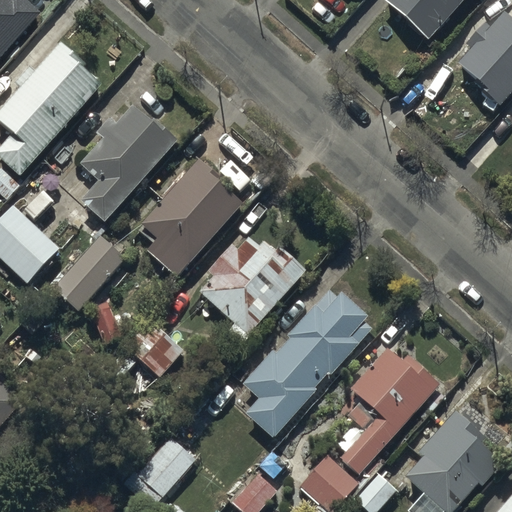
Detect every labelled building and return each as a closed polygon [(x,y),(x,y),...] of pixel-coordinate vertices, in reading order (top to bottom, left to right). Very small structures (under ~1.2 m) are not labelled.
[(0,0),(0,52),(37,12),(23,0),(0,0)] [(391,0),(383,9),(427,49),(471,0),(391,0)] [(450,74),(499,116),(511,101),(511,28),(500,18),(450,74)] [(106,92),(62,52),(0,120),(0,132),(13,144),(0,158),(0,165),(21,185),(106,92)] [(105,230),(179,149),(154,127),(151,131),(133,115),(79,173),(99,191),(82,210),(105,230)] [(245,209),(200,168),(140,234),(156,249),(148,258),(177,284),(245,209)] [(20,190),(2,174),(0,175),(0,205),(2,204),(5,206),(20,190)] [(0,258),(27,284),(57,253),(9,208),(0,217),(0,258)] [(122,258),(98,237),(52,291),(76,311),(122,258)] [(248,343),(306,280),(267,245),(257,255),(248,247),(238,258),(233,253),(208,279),(215,285),(201,300),(248,343)] [(274,446),(373,336),(330,297),(243,393),(259,408),(247,422),(274,446)] [(110,309),(92,315),(104,351),(122,345),(110,309)] [(181,352),(146,321),(122,348),(158,379),(181,352)] [(19,366),(37,346),(30,339),(28,341),(20,333),(9,346),(14,350),(8,357),(19,366)] [(442,393),(408,362),(401,370),(389,359),(352,400),(363,409),(348,425),(364,440),(340,467),(360,485),(442,393)] [(61,396),(40,378),(25,396),(46,414),(61,396)] [(0,434),(22,411),(0,390),(0,434)] [(511,419),(482,414),(478,433),(511,439),(511,419)] [(404,486),(432,511),(463,511),(505,467),(456,422),(419,462),(423,466),(404,486)] [(194,460),(168,438),(126,486),(152,508),(194,460)] [(339,511),(360,488),(329,461),(300,494),(319,511),(339,511)] [(258,511),(274,493),(253,475),(229,503),(239,511),(258,511)] [(379,481),(355,505),(362,511),(382,511),(396,499),(379,481)] [(511,511),(511,500),(501,511),(511,511)]
